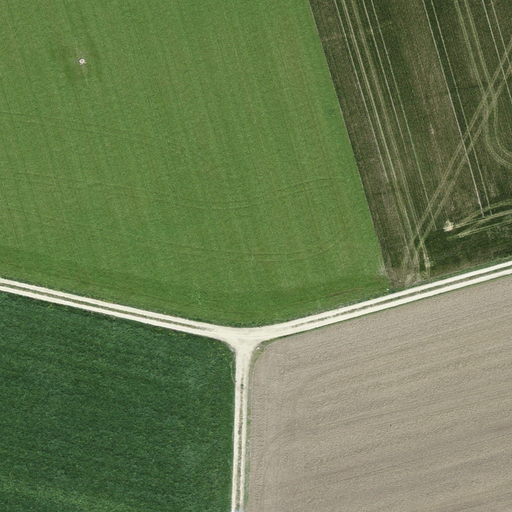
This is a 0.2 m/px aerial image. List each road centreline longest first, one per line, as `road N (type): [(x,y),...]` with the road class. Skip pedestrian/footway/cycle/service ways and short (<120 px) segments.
road 1 (track): [(244,340),(511,267)]
road 2 (track): [(0,283),(244,340)]
road 3 (track): [(244,340),(237,511)]
